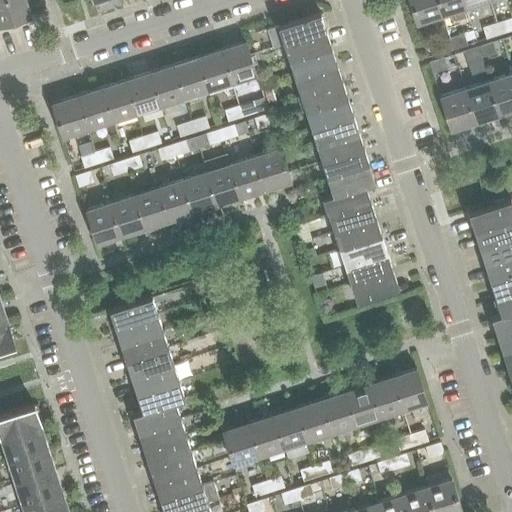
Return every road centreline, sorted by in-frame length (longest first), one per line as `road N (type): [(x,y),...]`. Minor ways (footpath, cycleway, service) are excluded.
road 1 (residential): [(511,503),(350,0)]
road 2 (residential): [(126,511),(0,116)]
road 3 (residential): [(0,72),(221,0)]
